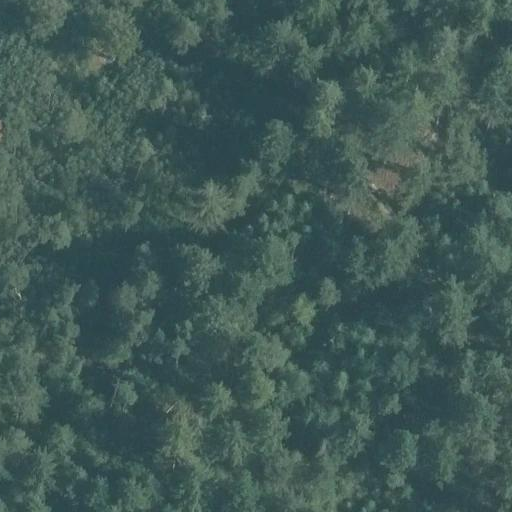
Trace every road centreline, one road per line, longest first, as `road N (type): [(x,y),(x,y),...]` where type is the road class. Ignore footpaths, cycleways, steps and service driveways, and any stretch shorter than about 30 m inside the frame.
road 1 (track): [(248,0),(511,409)]
road 2 (track): [(0,381),(350,163)]
